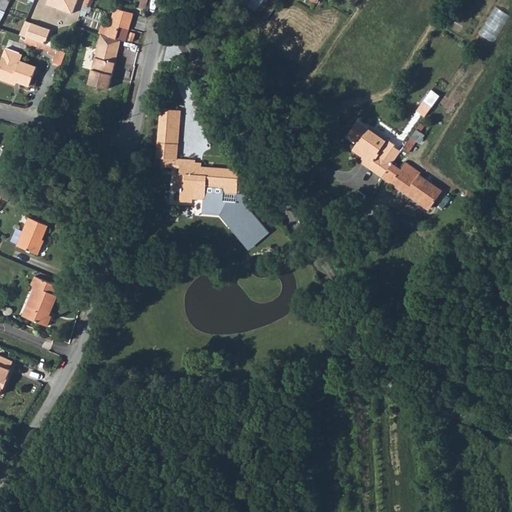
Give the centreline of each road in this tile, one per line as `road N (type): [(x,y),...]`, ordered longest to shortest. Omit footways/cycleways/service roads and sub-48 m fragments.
road 1 (track): [(56,390),(382,383),(511,435)]
road 2 (unclassified): [(161,11),(184,29),(252,163),(382,383)]
road 3 (residential): [(0,474),(75,357),(131,138)]
road 4 (residential): [(0,112),(131,138)]
road 5 (residential): [(131,138),(161,11)]
